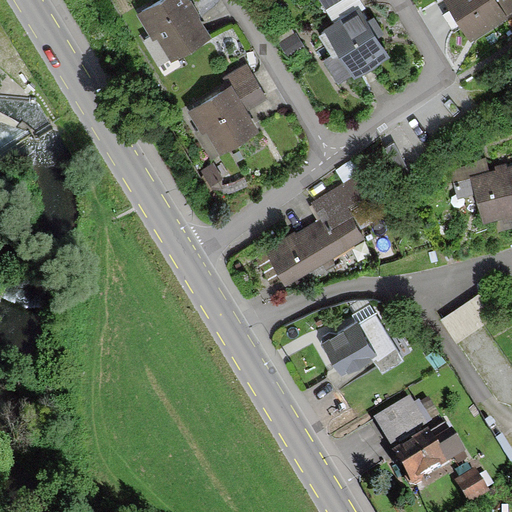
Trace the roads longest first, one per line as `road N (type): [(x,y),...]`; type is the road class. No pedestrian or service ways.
road 1 (primary): [(28,0),(185,259)]
road 2 (primary): [(185,259),(341,511)]
road 3 (residential): [(326,159),(433,79),(435,64),(396,0)]
road 4 (residential): [(231,0),(326,159)]
road 5 (residential): [(185,259),(326,159)]
